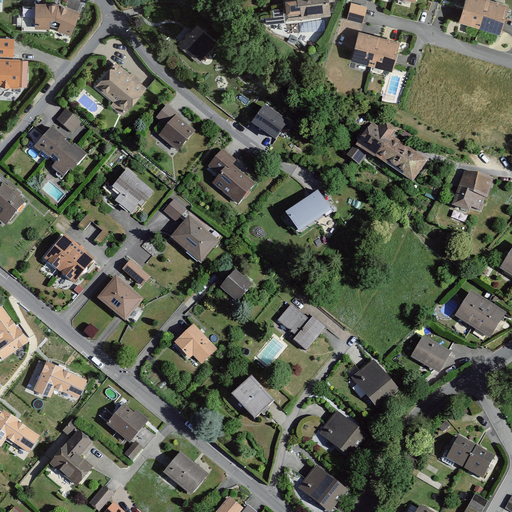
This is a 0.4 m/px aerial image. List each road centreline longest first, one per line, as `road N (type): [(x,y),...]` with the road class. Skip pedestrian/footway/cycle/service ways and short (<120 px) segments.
road 1 (residential): [(0,277),(286,511)]
road 2 (residential): [(114,19),(179,88),(269,156)]
road 3 (residential): [(360,511),(393,442),(425,404),(483,368)]
road 4 (residential): [(0,159),(114,19)]
road 5 (residential): [(511,63),(373,16)]
road 6 (unknown): [(124,379),(213,277)]
